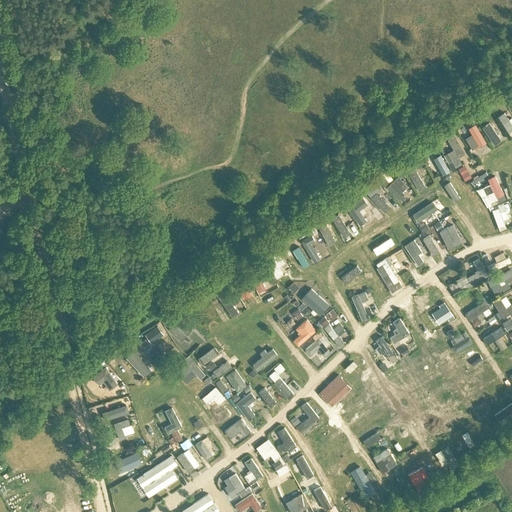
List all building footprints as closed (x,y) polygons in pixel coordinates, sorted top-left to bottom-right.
[(511,135),(511,126),(504,114),(499,118),(510,136),(511,135)] [(489,121),(500,142),(508,138),(496,117),(489,121)] [(482,125),(491,141),(496,139),(488,122),(482,125)] [(464,153),(454,136),(448,139),(453,149),(447,152),(455,167),(461,163),(458,157),(464,153)] [(442,167),(447,163),(439,149),(433,152),(442,167)] [(459,168),(465,179),(472,175),(465,164),(459,168)] [(440,178),(444,186),(451,182),(454,187),(463,182),(456,169),(440,178)] [(383,174),(377,179),(383,186),(389,181),(383,174)] [(504,194),(495,175),(488,178),(494,191),(487,194),(490,200),(486,202),(489,207),(492,205),(491,203),(498,200),(497,197),(504,194)] [(399,176),(387,187),(398,199),(405,193),(402,191),(408,186),(399,176)] [(455,198),(459,204),(476,193),(472,187),(455,198)] [(368,195),(384,212),(389,207),(373,189),(368,195)] [(350,194),(344,199),(348,205),(354,200),(350,194)] [(363,197),(348,208),(360,225),(367,220),(360,210),(368,204),(363,197)] [(432,201),(413,214),(418,221),(437,209),(432,201)] [(508,201),(504,203),(503,202),(497,204),(498,207),(492,209),(500,230),(506,228),(503,220),(509,217),(507,214),(511,212),(511,208),(510,202),(509,202),(508,201)] [(462,241),(453,224),(440,231),(448,248),(462,241)] [(332,244),(351,235),(348,228),(328,237),(332,244)] [(312,235),(302,241),(314,262),(321,258),(311,243),(315,240),(312,235)] [(422,251),(414,239),(405,245),(418,265),(424,261),(419,253),(422,251)] [(277,250),(265,257),(276,276),(283,272),(278,264),(283,261),(277,250)] [(508,256),(491,265),(494,270),(511,262),(508,256)] [(388,257),(377,263),(379,266),(377,267),(389,287),(394,284),(388,274),(391,272),(387,266),(392,263),(388,257)] [(488,275),(479,257),(473,261),(478,270),(467,276),(466,275),(462,277),(463,279),(456,282),(448,284),(455,296),(462,291),(462,290),(488,275)] [(357,270),(353,264),(349,267),(350,269),(339,277),(342,282),(357,270)] [(511,271),(510,268),(487,280),(494,294),(503,289),(500,285),(505,282),(504,279),(511,275),(511,271)] [(266,288),(257,271),(250,275),(259,291),(266,288)] [(373,292),(381,288),(374,274),(367,277),(373,292)] [(267,294),(270,300),(281,295),(278,288),(267,294)] [(329,304),(311,288),(302,298),(320,314),(329,304)] [(226,295),(223,290),(217,295),(233,316),(239,312),(233,305),(239,301),(232,291),(226,295)] [(368,299),(365,291),(359,294),(358,293),(352,296),(362,320),(369,317),(362,302),(368,299)] [(511,303),(506,307),(501,298),(494,302),(503,317),(511,311),(511,303)] [(216,324),(222,321),(211,300),(204,304),(216,324)] [(484,301),(465,313),(470,320),(482,311),(485,316),(491,312),(484,301)] [(293,302),(277,313),(280,318),(296,306),(293,302)] [(299,307),(292,311),(297,318),(303,314),(299,307)] [(426,318),(433,329),(455,314),(452,309),(436,319),(433,313),(426,318)] [(181,340),(193,329),(180,315),(168,326),(181,340)] [(410,333),(400,316),(393,321),(397,327),(393,330),(395,333),(390,336),(394,342),(410,333)] [(502,321),(507,329),(511,326),(511,320),(510,317),(502,321)] [(316,330),(307,318),(296,328),(301,333),(294,339),(298,345),(316,330)] [(340,322),(333,328),(329,323),(325,327),(340,346),(345,342),(339,336),(345,330),(343,328),(344,327),(340,322)] [(425,341),(438,334),(435,327),(421,335),(425,341)] [(501,327),(483,338),(487,344),(505,333),(501,327)] [(394,354),(382,335),(376,339),(380,345),(376,348),(379,353),(383,351),(388,358),(389,357),(389,358),(384,362),(386,365),(391,362),(392,363),(397,360),(394,354)] [(472,342),(468,335),(452,344),(456,352),(472,342)] [(146,338),(140,343),(143,346),(149,341),(146,338)] [(331,351),(319,338),(305,349),(310,355),(318,348),(325,357),(331,351)] [(120,350),(124,355),(132,347),(128,342),(120,350)] [(204,363),(210,359),(205,352),(199,355),(204,363)] [(194,359),(189,354),(184,358),(188,363),(177,372),(182,377),(192,368),(196,373),(201,369),(197,364),(200,362),(196,357),(194,359)] [(504,366),(511,361),(511,354),(501,361),(504,366)] [(211,369),(217,364),(212,359),(207,364),(211,369)] [(228,360),(213,371),(217,376),(232,366),(228,360)] [(350,372),(357,365),(353,361),(346,368),(350,372)] [(118,383),(106,366),(93,375),(99,384),(104,381),(109,389),(118,383)] [(407,391),(414,387),(403,367),(396,372),(407,391)] [(226,375),(237,390),(246,384),(235,368),(226,375)] [(280,376),(275,370),(270,374),(275,381),(274,382),(288,398),(294,393),(280,377),(280,376)] [(331,406),(351,387),(339,375),(319,394),(331,406)] [(219,377),(214,381),(222,390),(227,387),(219,377)] [(226,397),(217,386),(202,398),(206,402),(215,396),(220,402),(226,397)] [(251,392),(236,403),(249,419),(255,415),(249,407),(254,404),(252,401),(256,399),(251,392)] [(319,417),(306,401),(301,405),(309,416),(302,421),(306,427),(319,417)] [(114,409),(113,404),(111,404),(103,406),(107,419),(115,416),(112,409),(114,409)] [(182,426),(172,406),(165,410),(172,423),(165,426),(168,433),(182,426)] [(130,424),(128,418),(114,423),(120,439),(125,437),(122,427),(130,424)] [(252,433),(241,418),(225,430),(231,437),(240,430),(245,438),(252,433)] [(182,438),(177,428),(171,432),(176,441),(182,438)] [(278,432),(283,440),(276,445),(282,454),(296,445),(284,428),(278,432)] [(467,445),(474,443),(470,430),(464,432),(467,445)] [(377,432),(364,441),(367,446),(381,437),(377,432)] [(311,451),(326,445),(323,438),(308,444),(311,451)] [(386,438),(378,442),(381,447),(388,443),(386,438)] [(202,439),(195,444),(198,448),(205,459),(206,459),(212,455),(211,453),(208,448),(202,439)] [(281,456),(268,439),(257,447),(265,458),(271,454),(275,460),(281,456)] [(460,445),(456,447),(460,455),(464,453),(460,445)] [(178,451),(189,470),(197,465),(185,446),(178,451)] [(372,454),(381,471),(397,462),(388,446),(372,454)] [(117,460),(122,469),(141,458),(136,449),(117,460)] [(410,459),(406,452),(399,456),(403,463),(410,459)] [(338,454),(320,463),(323,470),(331,466),(336,477),(347,472),(338,454)] [(143,475),(137,478),(148,496),(149,497),(157,492),(177,478),(172,469),(178,465),(172,456),(144,474),(144,473),(142,474),(143,475)] [(263,475),(251,457),(245,461),(251,471),(245,475),(250,484),(263,475)] [(286,463),(276,469),(280,475),(289,469),(286,463)] [(364,495),(380,487),(371,469),(364,472),(360,464),(351,469),(364,495)] [(421,464),(406,471),(412,483),(427,476),(421,464)] [(245,488),(235,472),(229,476),(235,486),(227,490),(232,497),(239,492),(241,497),(252,490),(249,486),(245,488)] [(331,481),(334,487),(349,479),(346,473),(331,481)] [(279,490),(295,482),(292,475),(275,483),(279,490)] [(250,485),(254,490),(259,486),(256,481),(250,485)] [(343,508),(361,499),(357,491),(339,500),(343,508)] [(261,507),(252,493),(235,504),(240,511),(250,504),(255,511),(261,507)] [(309,506),(302,493),(291,499),(292,500),(287,503),(289,509),(295,506),(298,511),(309,506)] [(180,511),(220,511),(209,494),(180,511)] [(317,511),(323,511),(333,507),(330,501),(315,508),(317,511)]
